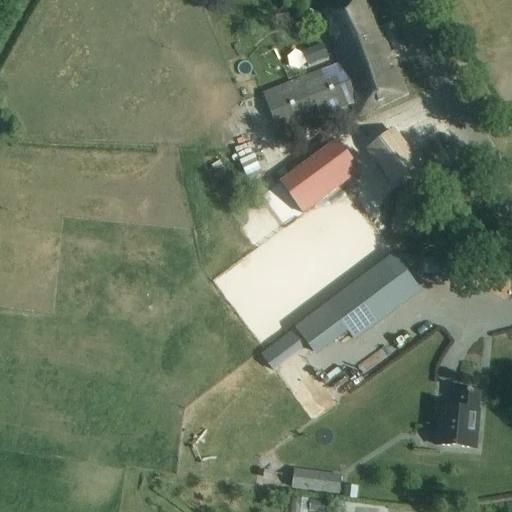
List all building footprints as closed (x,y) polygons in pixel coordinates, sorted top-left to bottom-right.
[(358,117),(379,107),(405,95),(395,70),(388,73),(383,61),(390,58),(382,37),(379,38),(363,0),(352,0),(324,12),(340,48),(334,51),(340,65),(263,95),(279,134),(353,104),(358,117)] [(234,116),(239,147),(253,145),(248,114),(234,116)] [(401,137),(374,150),(392,189),(418,176),(401,137)] [(336,141),(291,173),(314,204),(358,172),(336,141)] [(424,200),(401,196),(394,231),(417,236),(424,200)] [(376,218),(378,204),(362,202),(360,215),(376,218)] [(393,255),(326,306),(348,334),(355,344),(422,293),(393,255)] [(438,409),(434,448),(477,452),(480,412),(479,412),(481,394),(458,392),(456,410),(438,409)] [(325,474),(323,493),(339,495),(341,476),(325,474)] [(310,501),(309,511),(323,511),(325,503),(310,501)]
